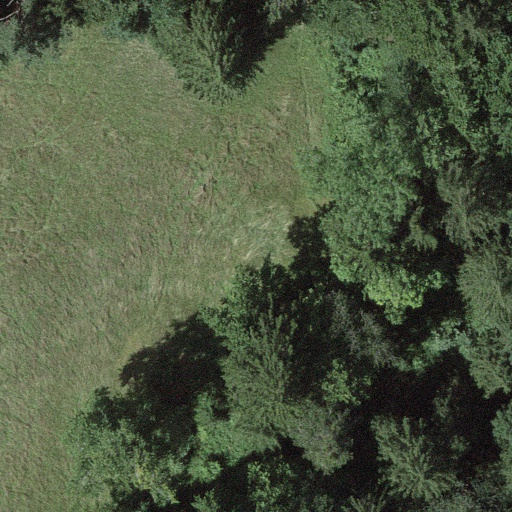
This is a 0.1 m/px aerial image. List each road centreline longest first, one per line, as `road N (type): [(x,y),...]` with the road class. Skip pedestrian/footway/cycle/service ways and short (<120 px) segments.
road 1 (track): [(511,245),(449,259),(233,279)]
road 2 (track): [(511,23),(337,0)]
